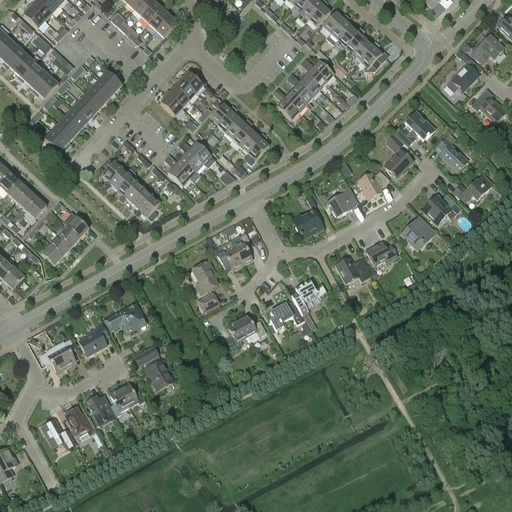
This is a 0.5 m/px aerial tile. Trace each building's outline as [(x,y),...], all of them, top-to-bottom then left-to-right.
[(40,0),(38,3),(53,16),(60,9),(50,0),(40,0)] [(50,0),(60,9),(67,1),(65,0),(50,0)] [(131,0),(127,5),(134,12),(145,0),(131,0)] [(153,2),(150,0),(145,0),(134,12),(142,19),(157,2),(155,0),(153,2)] [(225,0),(209,0),(212,2),(205,10),(214,18),(223,8),(220,5),(225,0)] [(301,0),(294,8),(302,15),(315,0),(301,0)] [(315,0),(302,15),(297,21),(304,27),(309,22),(326,3),(324,1),(320,5),(315,0)] [(439,3),(436,0),(421,0),(432,10),(439,3)] [(159,5),(157,2),(142,19),(149,26),(163,12),(157,7),(159,5)] [(257,2),(254,6),(260,11),(263,7),(257,2)] [(53,16),(38,3),(33,8),(31,6),(29,8),(46,24),(53,16)] [(326,3),(309,22),(317,29),(331,14),(325,9),(329,5),(326,3)] [(248,6),(245,4),(239,10),(242,13),(248,6)] [(97,5),(94,8),(100,13),(103,10),(97,5)] [(87,7),(82,12),(85,15),(90,10),(87,7)] [(46,24),(29,8),(27,10),(29,12),(23,18),(38,32),(46,24)] [(270,19),(273,16),(267,11),(264,15),(270,19)] [(106,12),(103,16),(108,21),(111,18),(106,12)] [(168,16),(163,12),(149,26),(157,33),(172,16),(170,14),(168,16)] [(19,20),(13,14),(10,18),(16,23),(19,20)] [(235,14),(229,20),(232,23),(238,17),(235,14)] [(331,36),(348,17),(345,15),(342,19),(336,14),(323,29),(331,36)] [(118,30),(124,23),(125,22),(117,15),(110,23),(118,30)] [(172,16),(157,33),(165,40),(178,26),(172,20),(174,18),(172,16)] [(273,16),(270,19),(275,25),(278,22),(273,16)] [(350,19),(348,17),(331,36),(338,43),(352,28),(347,23),(350,19)] [(76,24),(73,22),(69,19),(65,23),(68,27),(71,30),(76,24)] [(511,23),(510,21),(499,31),(511,44),(511,23)] [(132,31),(124,23),(118,30),(126,37),(132,31)] [(285,33),(288,30),(282,25),(279,28),(285,33)] [(34,34),(28,28),(25,32),(31,37),(34,34)] [(357,33),(352,28),(338,43),(345,50),(363,31),(360,29),(357,33)] [(56,34),(62,40),(67,34),(64,31),(63,32),(60,29),(56,34)] [(288,30),(285,33),(290,38),(293,35),(288,30)] [(132,31),(126,37),(133,44),(136,41),(139,37),(132,31)] [(363,31),(345,50),(353,57),(367,42),(362,37),(365,33),(363,31)] [(62,40),(56,34),(51,40),(54,42),(57,45),(62,40)] [(0,58),(13,45),(5,38),(0,44),(0,58)] [(44,42),(38,38),(35,41),(40,46),(44,42)] [(490,38),(472,56),(482,66),(489,59),(494,63),(504,52),(490,38)] [(136,41),(133,44),(138,49),(141,46),(136,41)] [(304,46),(305,46),(299,41),(296,44),(302,49),(304,46)] [(49,48),(49,47),(44,42),(40,46),(40,47),(44,50),(46,51),(49,48)] [(367,42),(353,57),(360,64),(378,45),(375,43),(372,47),(367,42)] [(304,46),(310,51),(313,48),(307,43),(305,46),(304,46)] [(13,45),(0,58),(0,60),(5,64),(3,66),(5,69),(21,52),(13,45)] [(380,47),(378,45),(360,64),(366,69),(364,71),(364,75),(374,75),(386,62),(381,58),(382,56),(376,50),(380,47)] [(465,45),(460,51),(465,55),(470,50),(465,45)] [(146,50),(143,53),(148,58),(151,55),(146,50)] [(459,51),(455,56),(461,61),(465,57),(459,51)] [(28,59),(21,52),(5,69),(7,71),(9,69),(14,74),(28,59)] [(55,60),(58,56),(53,52),(50,55),(55,60)] [(321,62),(324,58),(319,53),(315,57),(321,62)] [(58,56),(55,60),(61,65),(64,62),(58,56)] [(330,63),(324,58),(321,62),(327,67),(330,63)] [(36,66),(28,59),(14,74),(19,78),(18,81),(20,83),(36,66)] [(91,59),(85,65),(89,68),(94,62),(91,59)] [(306,61),(304,64),(327,85),(334,77),(319,64),(315,68),(306,61)] [(451,83),(446,89),(453,97),(458,91),(463,95),(479,78),(478,77),(482,73),(471,62),(451,83)] [(327,85),(304,64),(301,66),(310,74),(305,79),(320,93),(327,85)] [(336,76),(342,69),(336,64),(330,70),(336,76)] [(43,73),(36,66),(20,83),(22,85),(24,83),(29,87),(43,73)] [(65,69),(61,73),(67,78),(74,71),(68,66),(65,69)] [(81,69),(77,74),(80,77),(82,79),(87,74),(85,72),(81,69)] [(347,74),(342,69),(336,76),(342,81),(347,74)] [(43,73),(29,87),(34,92),(32,95),(35,97),(51,80),(43,73)] [(80,77),(77,74),(71,80),(74,83),(80,77)] [(108,74),(100,82),(116,95),(120,90),(122,92),(125,89),(108,74)] [(182,78),(180,80),(197,96),(204,88),(189,75),(184,80),(182,78)] [(320,93),(305,79),(301,84),(292,76),(290,79),(313,100),(320,93)] [(313,100),(290,79),(287,81),(296,89),(291,94),(311,112),(313,110),(308,106),(313,100)] [(58,87),(51,80),(35,97),(37,99),(39,97),(45,102),(58,87)] [(197,96),(180,80),(178,82),(180,84),(175,90),(190,103),(197,96)] [(349,81),(346,85),(352,90),(355,86),(349,81)] [(100,82),(94,89),(111,105),(113,103),(110,101),(116,95),(100,82)] [(66,92),(63,88),(57,95),(61,98),(66,92)] [(111,105),(94,89),(87,97),(101,110),(106,105),(109,107),(111,105)] [(190,103),(175,90),(170,95),(167,93),(166,95),(182,111),(190,103)] [(311,112),(291,94),(287,99),(278,91),(276,93),(300,115),(305,109),(310,113),(311,112)] [(486,92),(470,108),(477,114),(480,111),(496,126),(506,115),(491,100),(492,98),(486,92)] [(300,115),(276,93),(274,96),(282,104),(277,110),(292,123),(300,115)] [(182,111),(166,95),(164,97),(166,100),(161,105),(175,118),(182,111)] [(101,110),(87,97),(80,104),(97,120),(99,117),(97,115),(101,110)] [(213,98),(210,101),(214,104),(211,107),(215,110),(220,104),(217,101),(216,101),(213,98)] [(351,100),(346,104),(351,108),(355,103),(351,100)] [(52,107),(49,103),(43,109),(47,113),(52,107)] [(343,103),(338,108),(343,113),(348,108),(343,103)] [(80,104),(73,111),(88,125),(92,120),(94,122),(97,120),(80,104)] [(458,104),(454,108),(458,112),(462,108),(458,104)] [(218,128),(235,110),(233,108),(230,111),(224,106),(210,121),(218,128)] [(337,109),(330,117),(335,121),(336,120),(342,114),(337,109)] [(235,110),(218,128),(226,135),(239,120),(234,116),(237,112),(235,110)] [(73,111),(66,119),(83,135),(85,132),(83,130),(88,125),(73,111)] [(493,128),(495,127),(480,112),(479,113),(493,128)] [(35,118),(39,122),(43,117),(39,113),(35,118)] [(399,132),(395,136),(408,149),(419,139),(423,143),(426,140),(427,141),(436,132),(417,113),(405,125),(408,128),(401,134),(399,132)] [(207,119),(203,116),(198,122),(201,125),(207,119)] [(329,117),(324,122),(329,126),(333,122),(329,117)] [(39,122),(35,118),(29,124),(33,128),(39,122)] [(66,119),(59,126),(73,140),(78,135),(81,137),(83,135),(66,119)] [(244,125),(239,120),(226,135),(233,142),(250,124),(248,122),(244,125)] [(250,124),(233,142),(240,149),(254,134),(249,129),(252,126),(250,124)] [(321,124),(316,128),(321,132),(325,128),(321,124)] [(73,140),(59,126),(52,134),(69,150),(71,148),(68,145),(73,140)] [(193,126),(188,132),(192,135),(197,129),(193,126)] [(69,150),(52,134),(44,142),(59,156),(64,150),(67,152),(69,150)] [(260,139),(254,134),(240,149),(248,156),(265,137),(263,135),(260,139)] [(197,135),(194,139),(200,144),(203,140),(197,135)] [(207,143),(213,148),(219,142),(213,136),(207,143)] [(267,139),(265,137),(248,156),(256,163),(270,148),(264,143),(267,139)] [(397,156),(384,169),(397,181),(413,165),(399,151),(404,146),(395,137),(387,146),(397,156)] [(445,140),(437,148),(443,154),(439,157),(458,175),(468,164),(450,147),(451,146),(445,140)] [(204,166),(209,170),(216,163),(211,159),(197,145),(192,150),(183,142),(181,145),(204,166)] [(125,144),(122,147),(132,156),(135,153),(130,148),(125,144)] [(212,150),(212,149),(207,144),(203,148),(209,153),(212,150)] [(204,166),(181,145),(178,147),(187,156),(183,160),(197,174),(204,166)] [(215,146),(212,149),(212,150),(209,153),(215,158),(218,154),(216,152),(218,149),(215,146)] [(142,165),(145,162),(140,157),(137,160),(142,165)] [(197,174),(183,160),(178,165),(169,157),(167,160),(190,181),(195,186),(202,178),(197,174)] [(106,189),(123,171),(118,166),(123,161),(120,158),(102,178),(107,183),(103,187),(106,189)] [(224,167),(227,163),(222,158),(218,162),(224,167)] [(190,181),(167,160),(164,162),(173,171),(168,176),(183,189),(190,181)] [(150,167),(145,162),(142,165),(148,170),(150,167)] [(227,163),(224,167),(230,172),(233,168),(227,163)] [(3,168),(1,166),(0,167),(0,185),(10,175),(3,168)] [(127,175),(123,171),(106,189),(108,191),(112,188),(117,192),(131,178),(133,175),(130,172),(127,175)] [(155,182),(160,176),(155,171),(151,174),(156,178),(153,180),(155,182)] [(227,188),(235,181),(228,172),(220,179),(227,188)] [(237,172),(234,176),(239,181),(243,177),(237,172)] [(372,176),(359,183),(369,202),(383,195),(379,189),(383,187),(384,188),(389,182),(381,174),(373,178),(372,176)] [(10,175),(0,185),(0,189),(7,196),(19,183),(12,177),(10,175)] [(160,176),(155,182),(156,183),(159,181),(163,184),(166,181),(160,176)] [(460,187),(453,194),(465,206),(472,199),(477,204),(494,187),(483,177),(477,183),(477,182),(476,183),(474,180),(464,190),(460,187)] [(138,184),(131,178),(117,192),(122,197),(119,201),(121,203),(138,184)] [(22,186),(19,183),(7,196),(17,204),(28,192),(22,186)] [(146,191),(138,184),(121,203),(123,205),(127,202),(132,206),(146,191)] [(170,185),(163,192),(169,197),(175,190),(170,185)] [(146,191),(132,206),(137,211),(133,215),(136,217),(153,198),(148,194),(152,190),(149,188),(146,191)] [(344,196),(327,205),(332,215),(333,214),(337,220),(353,212),(352,210),(358,207),(348,189),(342,192),(344,196)] [(28,192),(17,204),(26,213),(38,200),(31,194),(28,192)] [(153,198),(136,217),(138,219),(142,215),(147,220),(148,219),(151,223),(153,222),(157,218),(157,216),(153,213),(164,202),(161,199),(158,203),(153,198)] [(312,198),(306,202),(312,212),(318,209),(312,198)] [(437,198),(422,214),(436,228),(446,218),(451,222),(462,212),(449,199),(444,204),(437,198)] [(40,202),(38,200),(26,213),(35,221),(47,209),(40,202)] [(185,202),(179,205),(181,211),(188,207),(185,202)] [(59,205),(53,211),(56,215),(62,208),(59,205)] [(314,212),(294,224),(304,242),(324,230),(314,212)] [(50,214),(44,221),(48,224),(54,217),(50,214)] [(72,215),(63,225),(80,240),(87,233),(89,231),(72,215)] [(4,218),(1,222),(7,228),(10,224),(4,218)] [(42,223),(36,230),(39,233),(45,226),(42,223)] [(414,224),(401,238),(412,249),(418,243),(422,246),(428,239),(430,241),(435,236),(424,225),(420,230),(414,224)] [(67,229),(59,238),(72,249),(78,243),(80,240),(63,225),(62,225),(67,229)] [(13,227),(10,230),(16,236),(19,233),(13,227)] [(234,228),(224,232),(227,238),(237,233),(234,228)] [(6,232),(2,235),(9,241),(12,238),(6,232)] [(33,232),(27,239),(30,242),(37,235),(33,232)] [(242,244),(233,249),(244,267),(253,263),(246,250),(252,247),(246,236),(240,239),(242,244)] [(256,236),(250,240),(253,245),(259,242),(256,236)] [(72,249),(59,238),(50,247),(63,258),(69,252),(72,249)] [(14,240),(11,244),(18,250),(21,246),(14,240)] [(382,245),(368,253),(370,257),(368,258),(374,269),(385,263),(386,266),(398,259),(392,248),(385,252),(382,245)] [(63,258),(50,247),(42,256),(54,268),(61,261),(63,258)] [(24,249),(21,253),(22,254),(21,255),(26,259),(30,255),(24,249)] [(244,267),(233,249),(224,254),(222,249),(215,253),(221,264),(227,261),(234,273),(244,267)] [(33,257),(30,260),(36,266),(40,263),(33,257)] [(350,261),(336,268),(346,286),(358,279),(361,284),(372,278),(370,276),(362,261),(353,266),(350,261)] [(6,262),(0,268),(0,279),(1,280),(3,283),(15,270),(6,262)] [(209,263),(193,272),(201,285),(197,287),(202,297),(219,288),(214,279),(217,277),(209,263)] [(25,279),(15,270),(3,283),(11,290),(13,292),(25,279)] [(297,294),(292,297),(294,301),(302,317),(308,314),(304,306),(319,298),(321,302),(328,298),(322,286),(314,290),(310,282),(295,290),(297,294)] [(15,293),(12,296),(18,303),(22,300),(15,293)] [(213,295),(199,302),(207,317),(220,310),(219,307),(220,307),(213,295)] [(274,320),(270,322),(276,333),(283,329),(281,326),(293,319),(297,327),(303,324),(295,309),(289,312),(286,306),(271,314),(274,320)] [(117,316),(104,322),(110,333),(122,326),(127,335),(146,325),(136,307),(118,317),(117,316)] [(237,322),(247,339),(249,344),(266,335),(260,323),(253,327),(247,317),(237,322)] [(247,339),(237,322),(227,328),(233,338),(226,342),(233,355),(238,352),(237,350),(242,347),(241,343),(247,339)] [(86,340),(79,344),(88,359),(108,348),(104,341),(109,338),(102,325),(97,328),(98,331),(85,339),(86,340)] [(63,344),(55,348),(67,371),(76,365),(71,355),(75,352),(69,342),(64,345),(63,344)] [(67,371),(55,348),(45,354),(46,355),(41,357),(47,368),(52,365),(58,375),(67,371)] [(154,350),(135,360),(139,368),(146,365),(149,370),(148,371),(154,383),(152,384),(157,393),(174,385),(162,363),(154,367),(151,362),(159,358),(154,350)] [(119,391),(129,409),(138,404),(139,407),(145,403),(139,393),(134,396),(128,385),(119,391)] [(129,409),(119,391),(110,396),(115,406),(110,409),(115,419),(121,416),(120,414),(129,409)] [(115,419),(110,409),(109,409),(104,399),(97,402),(96,400),(87,405),(100,429),(116,420),(115,420),(115,419)] [(76,411),(66,417),(78,438),(87,433),(90,438),(96,435),(86,417),(81,420),(76,411)] [(55,422),(43,429),(47,436),(45,437),(49,443),(50,443),(55,451),(64,446),(67,452),(76,447),(68,433),(62,436),(55,422)] [(0,468),(0,469),(0,468),(0,482),(1,485),(13,478),(9,471),(16,468),(11,459),(13,458),(9,451),(0,455),(0,468)]
